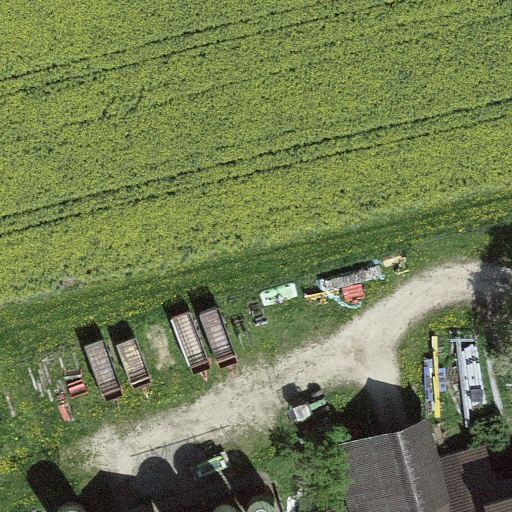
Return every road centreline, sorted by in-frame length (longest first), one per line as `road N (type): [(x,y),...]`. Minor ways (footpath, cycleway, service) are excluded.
road 1 (track): [(368,355),(271,388),(150,461),(97,463)]
road 2 (track): [(511,282),(438,279),(387,306),(368,355),(383,410)]
